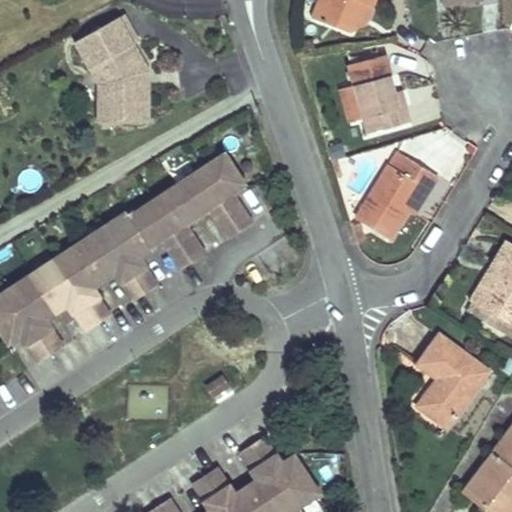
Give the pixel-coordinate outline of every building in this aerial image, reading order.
[(317,0),(311,17),(349,32),(362,1),(373,6),(375,0),(317,0)] [(349,32),(366,25),(373,6),(362,1),(349,32)] [(127,18),(81,44),(97,73),(110,65),(118,81),(118,84),(111,84),(111,103),(103,103),(103,122),(151,122),(150,72),(134,43),(139,41),(127,18)] [(309,57),(311,70),(338,67),(337,54),(309,57)] [(110,65),(97,73),(103,84),(103,103),(111,103),(111,84),(118,84),(118,81),(110,65)] [(399,106),(395,93),(391,75),(354,85),(363,118),(380,114),(384,129),(411,122),(406,105),(399,106)] [(406,105),(403,91),(395,93),(399,106),(406,105)] [(363,118),(366,133),(384,129),(380,114),(363,118)] [(389,239),(407,211),(422,187),(429,192),(438,177),(406,157),(398,152),(390,165),(356,218),(389,239)] [(233,191),(245,184),(226,154),(130,216),(128,212),(0,295),(0,327),(7,339),(19,331),(40,362),(65,346),(44,315),(66,300),(87,332),(112,315),(91,284),(113,270),(134,301),(159,285),(138,253),(161,239),(182,270),(207,253),(186,222),(208,208),(228,239),(254,222),(233,191)] [(429,192),(422,187),(407,211),(414,215),(429,192)] [(511,247),(506,244),(472,299),(511,323),(511,247)] [(466,309),(511,337),(511,323),(472,299),(466,309)] [(417,364),(436,378),(445,384),(439,392),(436,389),(422,409),(447,428),(489,371),(439,335),(417,364)] [(207,386),(214,397),(230,387),(223,375),(207,386)] [(436,378),(431,386),(436,389),(439,392),(445,384),(436,378)] [(168,420),(170,385),(129,384),(128,419),(168,420)] [(436,389),(431,386),(416,406),(422,409),(436,389)] [(511,511),(511,428),(501,442),(511,450),(511,456),(506,464),(492,453),(463,490),(491,511),(511,511)] [(290,511),(320,493),(316,488),(298,459),(286,467),(265,436),(240,452),(261,484),(239,498),(218,467),(193,483),(211,511),(179,511),(171,498),(148,511),(290,511)] [(511,456),(511,450),(501,442),(492,453),(506,464),(511,456)]
